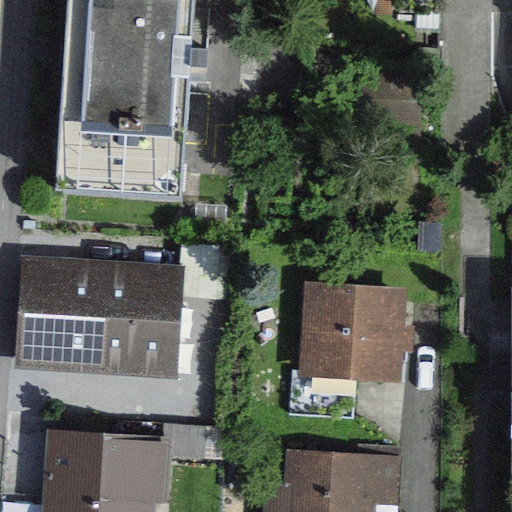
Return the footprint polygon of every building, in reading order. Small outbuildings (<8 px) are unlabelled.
[(194,0),(75,0),(64,191),(182,198),(190,67),(207,68),(208,49),(191,48),(194,0)] [(176,278),(26,268),(20,358),(170,368),(176,278)] [(398,292),(312,288),(308,371),(292,370),(289,415),(352,418),(355,374),(394,376),(398,292)] [(164,446),(55,439),(50,511),(146,511),(147,490),(161,491),(164,446)] [(398,461),(293,455),(291,495),(271,494),(270,511),(367,511),(369,499),(395,501),(398,461)]
